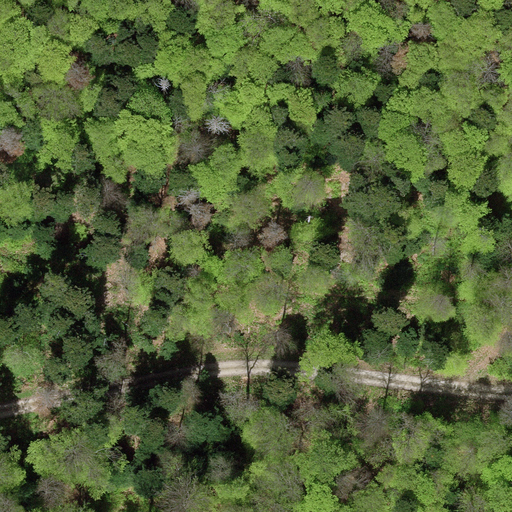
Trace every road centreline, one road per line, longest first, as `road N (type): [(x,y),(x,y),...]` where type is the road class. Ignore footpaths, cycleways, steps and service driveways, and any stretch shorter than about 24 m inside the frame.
road 1 (track): [(0,410),(233,363),(511,393)]
road 2 (track): [(511,299),(201,290),(100,278),(0,253)]
